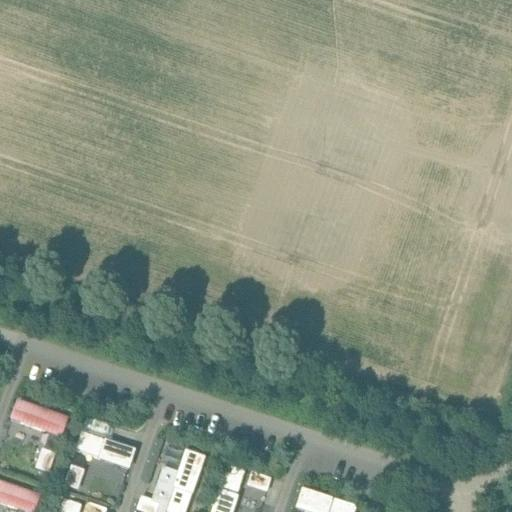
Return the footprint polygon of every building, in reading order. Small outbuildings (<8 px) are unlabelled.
[(17,402),(10,422),(49,436),(61,440),(68,420),(17,402)] [(80,433),(74,453),(98,461),(97,462),(129,473),(136,452),(111,444),(80,433)] [(41,451),(34,471),(48,476),(55,456),(41,451)] [(174,491),(167,511),(186,511),(191,498),(193,498),(205,460),(185,453),(178,474),(178,475),(172,491),(174,491)] [(226,467),(211,511),(234,511),(239,498),(237,498),(245,473),(226,467)] [(70,468),(64,488),(78,493),(85,472),(70,468)] [(250,474),(246,488),(266,495),(271,481),(250,474)] [(0,483),(0,506),(16,511),(35,511),(40,499),(41,498),(0,483)] [(303,490),(296,510),(300,511),(355,511),(357,508),(303,490)] [(140,499),(135,511),(158,511),(161,506),(140,499)] [(80,511),(82,508),(63,501),(59,511),(80,511)]
